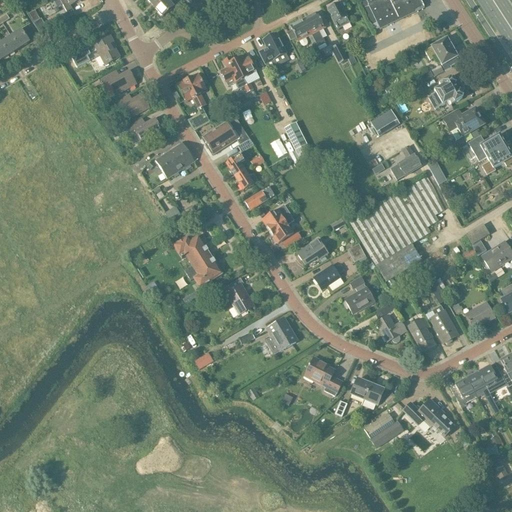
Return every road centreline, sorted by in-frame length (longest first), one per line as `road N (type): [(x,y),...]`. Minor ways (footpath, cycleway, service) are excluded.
road 1 (residential): [(511,332),(427,374),(405,372),(306,323),(156,83)]
road 2 (residential): [(0,83),(115,9)]
